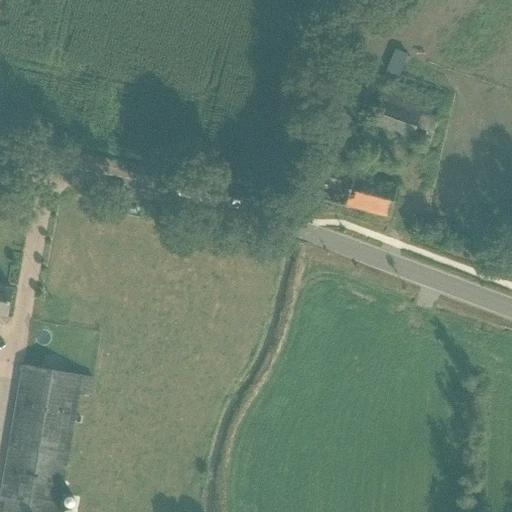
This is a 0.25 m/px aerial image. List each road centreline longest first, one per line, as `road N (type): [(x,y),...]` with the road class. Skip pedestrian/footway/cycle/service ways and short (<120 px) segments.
road 1 (secondary): [(300,228),(210,200),(0,162)]
road 2 (secondary): [(300,228),(511,308)]
